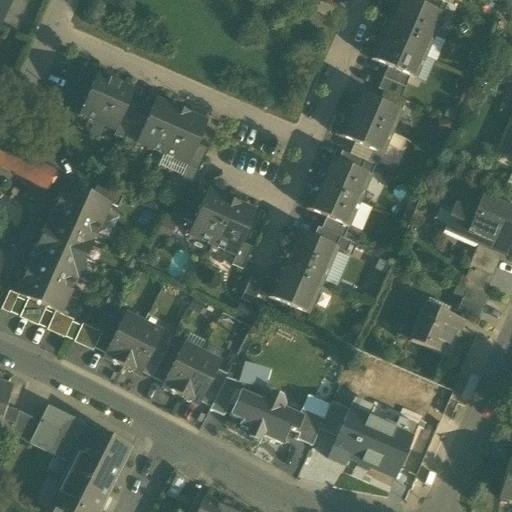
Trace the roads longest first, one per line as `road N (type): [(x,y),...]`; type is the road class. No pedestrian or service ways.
road 1 (residential): [(307,142),(50,32)]
road 2 (residential): [(171,435),(0,350)]
road 3 (residential): [(511,334),(441,511)]
road 4 (residential): [(331,511),(269,493),(171,435)]
road 5 (residential): [(367,0),(307,142)]
road 6 (residential): [(307,142),(258,257)]
